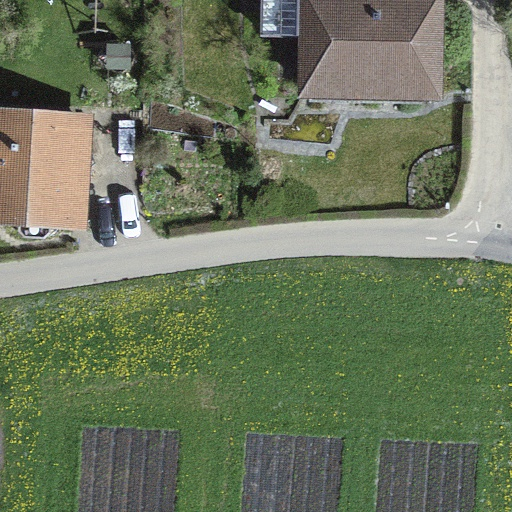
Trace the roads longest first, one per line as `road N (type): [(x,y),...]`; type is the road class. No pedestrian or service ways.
road 1 (unclassified): [(473,242),(347,238),(249,246),(0,282)]
road 2 (residential): [(487,0),(486,163),(473,242)]
